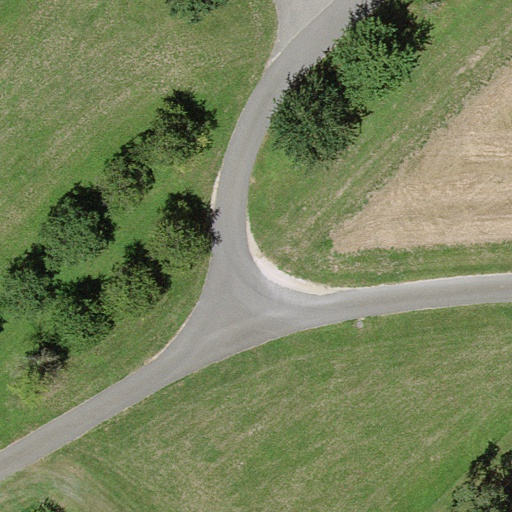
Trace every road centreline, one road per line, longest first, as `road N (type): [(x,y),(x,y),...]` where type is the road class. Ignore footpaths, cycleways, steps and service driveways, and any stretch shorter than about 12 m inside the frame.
road 1 (residential): [(511,288),(243,320),(0,463)]
road 2 (track): [(344,0),(310,30),(249,125),(230,238),(243,320)]
